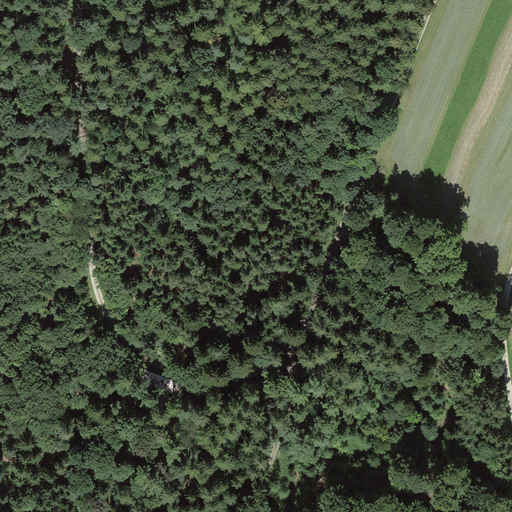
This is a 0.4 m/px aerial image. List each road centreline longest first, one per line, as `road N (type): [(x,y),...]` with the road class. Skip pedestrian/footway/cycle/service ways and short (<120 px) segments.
road 1 (track): [(261,511),(299,342),(434,0)]
road 2 (track): [(299,342),(259,370),(231,378),(187,371),(135,349),(111,321),(90,258),(83,125),(92,0)]
